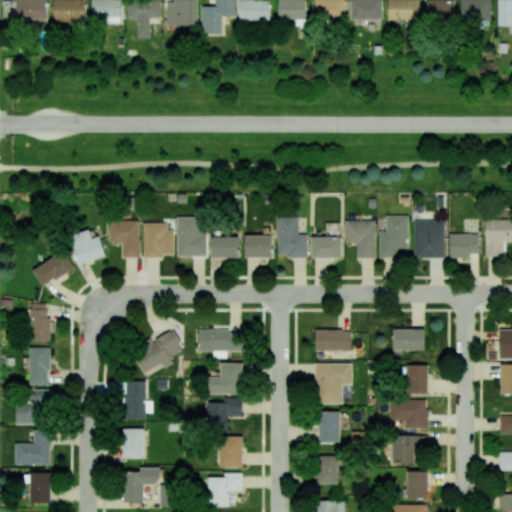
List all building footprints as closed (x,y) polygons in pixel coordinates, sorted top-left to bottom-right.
[(46,0),(16,0),(17,19),(47,19),(46,0)] [(53,0),(53,22),(86,22),(85,0),(53,0)] [(123,17),(122,0),(90,0),(91,17),(123,17)] [(149,37),(149,17),(160,17),(160,0),(127,0),(127,18),(136,18),(137,38),(149,37)] [(166,0),(166,25),(197,25),(197,0),(166,0)] [(234,0),(215,0),(215,6),(201,6),(201,34),(221,33),(221,16),(235,16),(234,0)] [(239,0),(239,20),(270,20),(269,0),(239,0)] [(277,0),(278,19),(306,18),(305,0),(277,0)] [(343,0),(314,0),(315,20),(344,19),(343,0)] [(381,0),(349,0),(350,19),(382,19),(381,0)] [(419,0),(388,0),(388,20),(419,20),(419,0)] [(454,21),(454,0),(426,0),(426,20),(454,21)] [(460,0),(460,20),(491,20),(491,0),(460,0)] [(511,0),(498,0),(498,26),(511,26),(511,0)] [(379,258),(398,258),(398,248),(408,248),(408,215),(386,215),(386,231),(380,231),(379,258)] [(307,257),(307,234),(299,233),(299,216),(278,216),(277,257),(307,257)] [(176,256),(205,256),(205,217),(177,217),(176,256)] [(486,256),(504,256),(504,242),(511,241),(511,218),(485,219),(486,256)] [(138,257),(139,221),(109,220),(109,243),(122,243),(122,257),(138,257)] [(357,243),(356,257),(375,258),(376,220),(345,220),(345,243),(357,243)] [(414,258),(444,257),(444,220),(414,220),(414,258)] [(173,230),(167,230),(166,223),(143,223),(143,256),(174,256),(173,230)] [(99,236),(92,238),(89,229),(70,236),(80,264),(106,255),(99,236)] [(479,253),(479,233),(449,234),(450,258),(470,257),(470,253),(479,253)] [(245,257),(272,257),(272,235),(245,235),(245,257)] [(239,237),(211,236),(211,257),(238,258),(239,237)] [(311,258),(342,257),(341,236),(311,237),(311,258)] [(43,287),(74,267),(62,250),(32,270),(43,287)] [(49,341),(50,317),(46,316),(47,303),(31,303),(29,340),(49,341)] [(169,357),(183,349),(172,329),(132,350),(144,373),(162,363),(164,368),(172,363),(169,357)] [(227,358),(227,350),(236,351),(236,330),(198,329),(198,351),(213,351),(213,357),(227,358)] [(425,329),(393,329),(392,350),(424,350),(425,329)] [(511,357),(511,329),(500,329),(499,358),(511,357)] [(315,350),(350,351),(351,331),(315,330),(315,350)] [(49,347),(29,347),(29,384),(49,385),(49,347)] [(242,363),(221,363),(221,376),(207,377),(207,394),(243,394),(242,363)] [(352,363),(316,363),(315,403),(342,404),(342,384),(351,384),(352,363)] [(428,365),(407,364),(407,393),(427,393),(428,365)] [(511,364),(500,364),(500,393),(511,393),(511,364)] [(145,380),(125,380),(124,419),(144,419),(145,380)] [(16,423),(45,423),(45,413),(51,413),(50,389),(34,389),(34,402),(15,403),(16,423)] [(242,398),(224,399),(224,402),(208,402),(208,430),(228,430),(228,416),(242,416),(242,398)] [(427,400),(389,399),(389,420),(404,420),(404,428),(426,428),(427,400)] [(340,412),(319,411),(318,442),(339,443),(340,412)] [(499,432),(511,431),(511,415),(500,415),(499,432)] [(143,458),(143,428),(123,428),(122,457),(143,458)] [(15,464),(50,464),(50,429),(33,429),(33,443),(15,443),(15,464)] [(391,462),(414,462),(414,447),(427,447),(428,436),(392,435),(391,462)] [(242,437),(221,436),(220,466),(242,467),(242,437)] [(499,470),(511,470),(511,452),(499,452),(499,470)] [(338,484),(339,456),(317,456),(317,483),(338,484)] [(122,502),(143,502),(144,484),(160,484),(160,467),(139,467),(139,471),(123,471),(122,502)] [(406,498),(427,498),(427,471),(406,471),(406,498)] [(30,502),(51,503),(52,473),(25,472),(25,483),(30,483),(30,502)] [(242,473),(223,473),(223,477),(208,477),(209,506),(229,506),(229,491),(242,491),(242,473)] [(511,493),(499,493),(499,510),(511,509),(511,493)]
